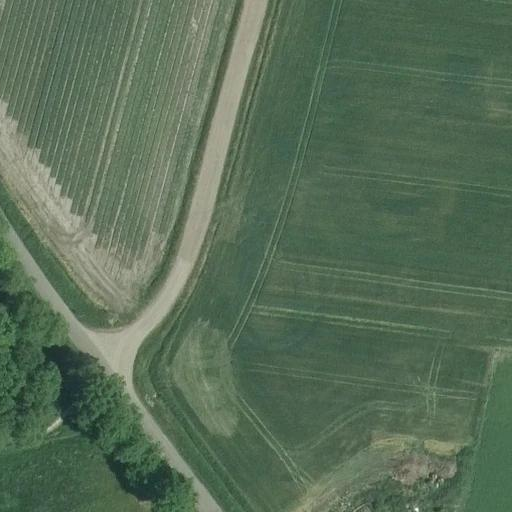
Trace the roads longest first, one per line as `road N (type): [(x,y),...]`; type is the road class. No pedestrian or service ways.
road 1 (unclassified): [(257,0),(190,245),(169,293),(138,332),(98,362)]
road 2 (unclassified): [(210,511),(98,362)]
road 3 (unclassified): [(98,362),(0,220)]
